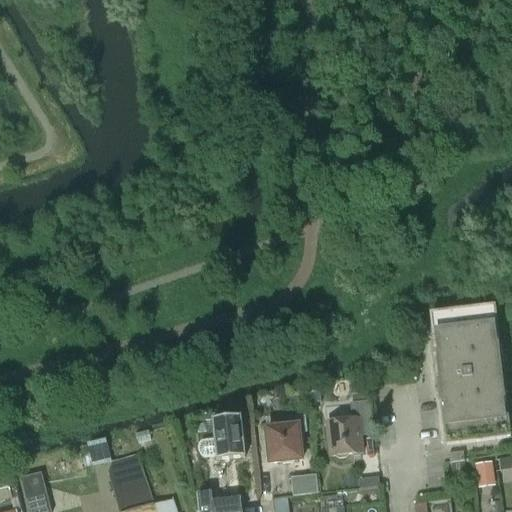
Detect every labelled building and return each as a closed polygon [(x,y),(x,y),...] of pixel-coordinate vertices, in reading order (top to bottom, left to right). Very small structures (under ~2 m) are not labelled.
[(499,350),(494,307),(430,315),(435,357),(434,358),(434,359),(501,351),(501,350),(499,350)] [(506,394),(501,351),(434,359),(439,402),(506,394)] [(319,388),(305,390),(307,405),(320,403),(319,388)] [(510,438),(505,396),(506,396),(506,394),(439,402),(439,404),(441,403),(446,446),(510,438)] [(352,421),(326,424),(330,458),(335,457),(338,460),(345,459),(348,456),(362,454),(360,437),(372,435),(369,403),(350,405),(352,421)] [(198,446),(197,449),(197,453),(199,456),(202,459),(206,459),(216,458),(216,460),(216,461),(244,458),(240,418),(212,422),(214,441),(204,442),(200,443),(198,446)] [(289,420),(290,427),(266,430),(266,431),(265,432),(267,451),(268,451),(269,464),(280,463),(281,464),(290,463),(291,462),(301,461),(298,434),(306,433),(304,418),(289,420)] [(110,462),(106,441),(87,445),(92,467),(110,462)] [(87,445),(79,447),(84,469),(92,467),(87,445)] [(464,462),(462,453),(448,454),(449,464),(464,462)] [(153,505),(138,457),(111,464),(107,474),(117,511),(176,511),(172,499),(153,505)] [(451,476),(465,474),(464,462),(450,464),(451,476)] [(492,486),(490,464),(476,466),(479,488),(492,486)] [(49,511),(41,475),(20,480),(28,511),(49,511)] [(293,498),(317,495),(315,477),(291,480),(293,498)] [(7,483),(0,484),(0,502),(12,499),(15,511),(21,509),(16,488),(9,490),(7,483)] [(211,493),(197,495),(198,506),(198,511),(240,511),(239,501),(239,499),(212,502),(211,493)] [(288,511),(286,500),(274,502),(275,511),(288,511)]
